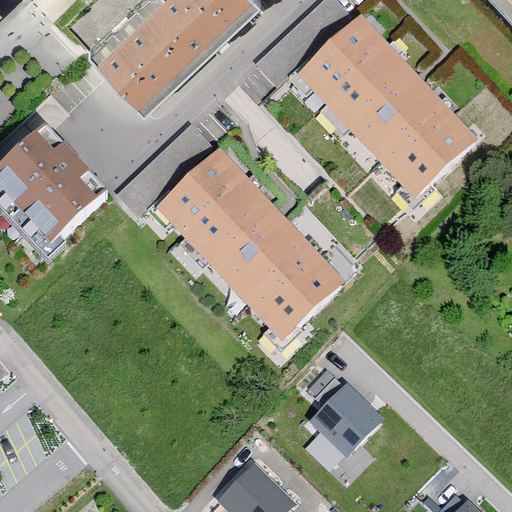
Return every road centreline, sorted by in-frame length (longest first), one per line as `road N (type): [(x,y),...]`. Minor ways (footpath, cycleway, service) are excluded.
road 1 (residential): [(511,510),(343,348)]
road 2 (residential): [(0,342),(150,511)]
